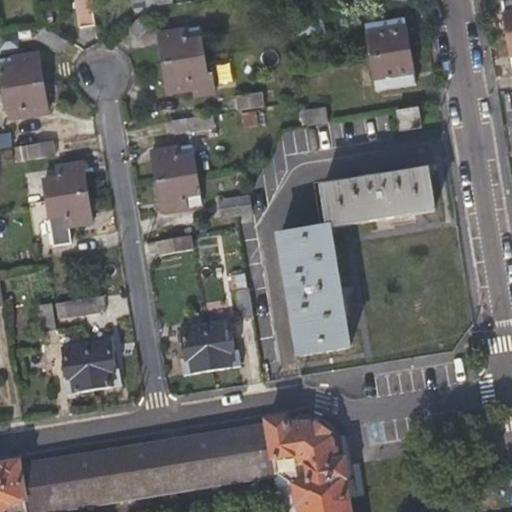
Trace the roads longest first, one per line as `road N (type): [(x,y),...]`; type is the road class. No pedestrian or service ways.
road 1 (residential): [(453,0),(511,373)]
road 2 (residential): [(511,388),(351,413),(297,402),(159,424)]
road 3 (residential): [(105,76),(159,424)]
road 4 (residential): [(159,424),(0,448)]
